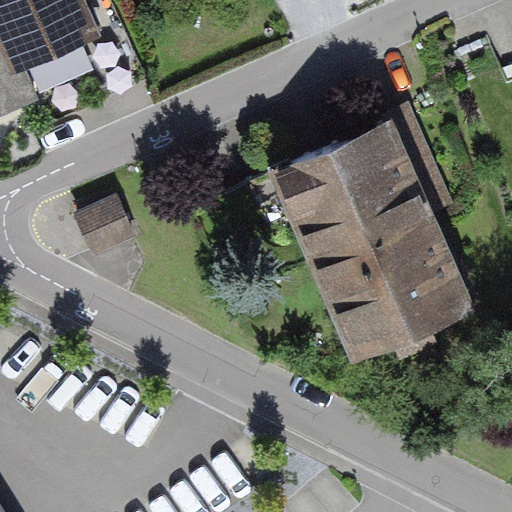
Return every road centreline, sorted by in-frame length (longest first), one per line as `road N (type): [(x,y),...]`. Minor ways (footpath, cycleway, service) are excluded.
road 1 (residential): [(0,252),(500,511)]
road 2 (residential): [(0,203),(455,0)]
